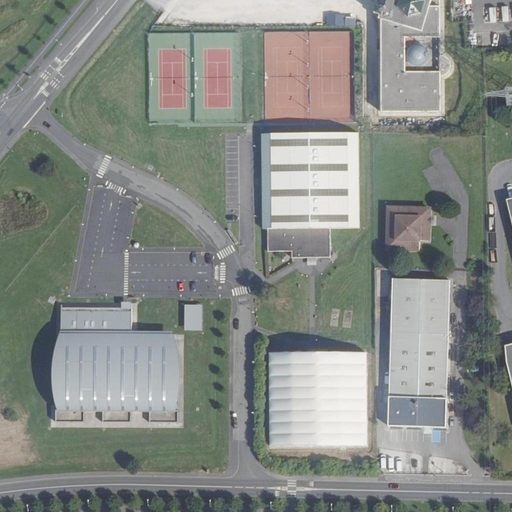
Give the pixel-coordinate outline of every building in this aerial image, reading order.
[(383,112),(440,112),(440,77),(446,76),(451,71),(451,64),(447,59),(441,57),(440,10),(437,0),(384,0),(382,11),(376,10),(375,17),(379,18),(378,22),(381,23),(383,112)] [(362,30),(264,32),(265,100),(284,99),(284,110),(354,109),(353,44),(362,44),(362,30)] [(291,252),(291,258),(308,258),(317,258),(331,258),(330,228),(359,228),(358,134),(351,134),(262,135),(263,229),(268,229),(268,252),(291,252)] [(428,209),(387,210),(388,250),(420,249),(420,241),(429,241),(428,209)] [(317,266),(317,258),(308,258),(308,266),(317,266)] [(389,426),(445,429),(451,281),(393,279),(389,426)] [(183,330),(202,330),(202,305),(184,305),(183,330)] [(129,341),(128,311),(126,311),(66,312),(58,312),(59,413),(54,413),(54,425),(83,425),(82,414),(101,413),(101,425),(129,424),(129,413),(148,413),(148,424),(176,424),(176,412),(171,412),(171,341),(137,341),(129,341)] [(312,354),(273,355),(273,445),(363,444),(363,354),(312,354)]
